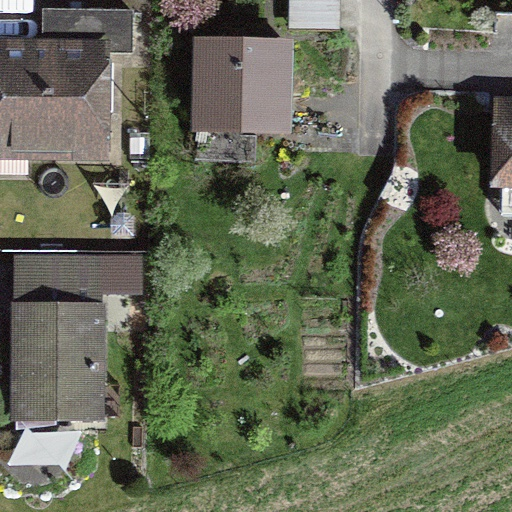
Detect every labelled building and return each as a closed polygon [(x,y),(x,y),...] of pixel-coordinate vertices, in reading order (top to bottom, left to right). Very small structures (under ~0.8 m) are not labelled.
[(40,42),(0,40),(0,142),(98,146),(101,47),(129,48),(131,4),(42,0),(40,42)] [(282,0),(281,39),(336,40),(337,0),(282,0)] [(281,39),(200,41),(202,118),(283,117),(281,39)] [(511,99),(500,99),(496,195),(511,195),(511,99)] [(103,256),(16,256),(16,413),(103,412),(103,256)]
